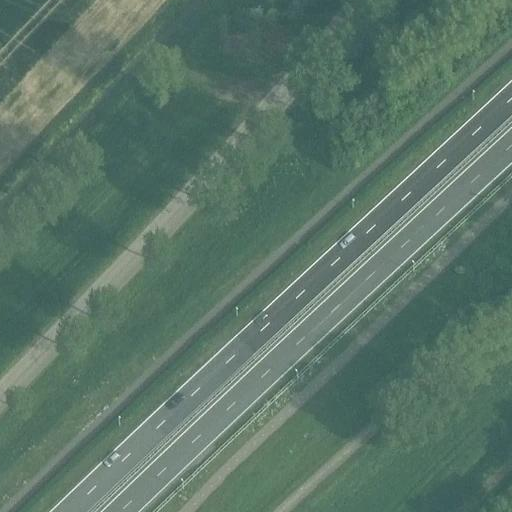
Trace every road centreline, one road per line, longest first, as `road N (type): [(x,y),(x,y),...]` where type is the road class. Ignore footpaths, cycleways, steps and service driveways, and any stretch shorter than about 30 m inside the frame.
road 1 (primary): [(511,94),(68,511)]
road 2 (unclassified): [(0,407),(364,0)]
road 3 (primary): [(123,511),(511,144)]
